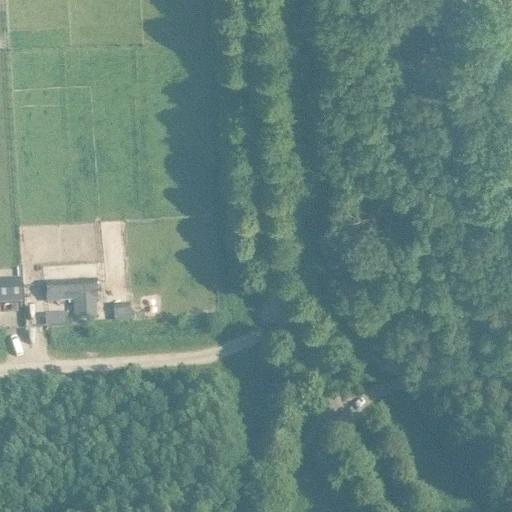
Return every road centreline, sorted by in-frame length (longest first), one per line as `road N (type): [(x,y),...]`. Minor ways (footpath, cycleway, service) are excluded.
road 1 (unclassified): [(399,511),(276,273),(254,0)]
road 2 (unknown): [(495,368),(471,48),(483,9),(511,2)]
